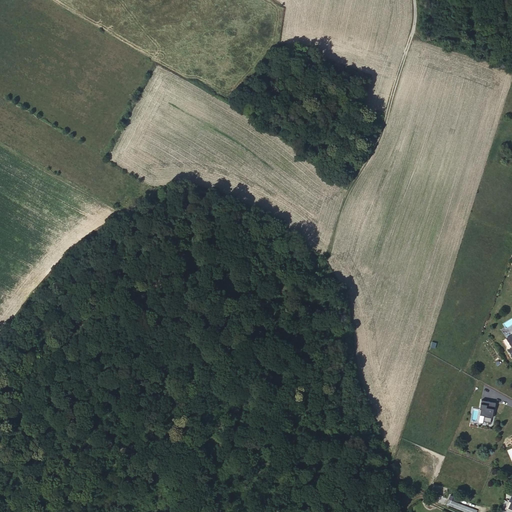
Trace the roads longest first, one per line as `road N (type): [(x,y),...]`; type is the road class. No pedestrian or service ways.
road 1 (track): [(454,511),(411,486),(366,433),(319,268)]
road 2 (track): [(414,0),(389,102),(319,268)]
